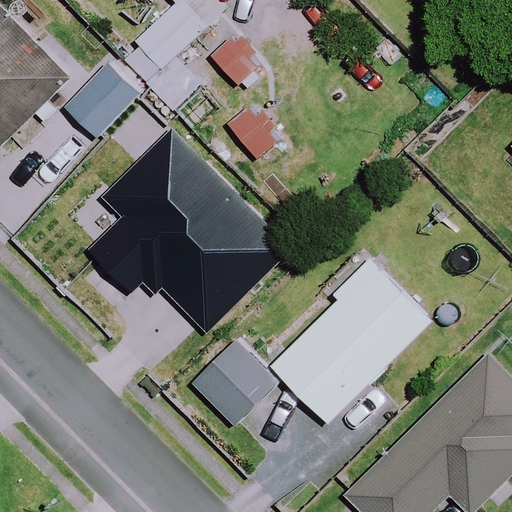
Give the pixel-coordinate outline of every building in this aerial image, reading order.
[(0,0),(0,144),(4,149),(79,76),(4,0),(0,0)] [(168,69),(216,26),(194,0),(186,0),(141,39),(168,69)] [(186,57),(155,82),(178,109),(209,84),(186,57)] [(107,134),(147,92),(114,60),(71,106),(104,138),(107,134)] [(256,106),(232,125),(263,162),(286,142),(256,106)] [(169,288),(214,333),(300,247),(179,125),(108,196),(127,216),(94,248),(100,255),(138,293),(150,282),(162,295),(169,288)] [(337,420),(441,318),(378,255),(340,292),(347,299),(281,364),(337,420)] [(241,425),(286,381),(242,337),(197,381),(241,425)] [(511,367),(495,350),(349,494),(367,511),(439,511),(456,496),(472,511),(481,511),(511,481),(511,367)]
